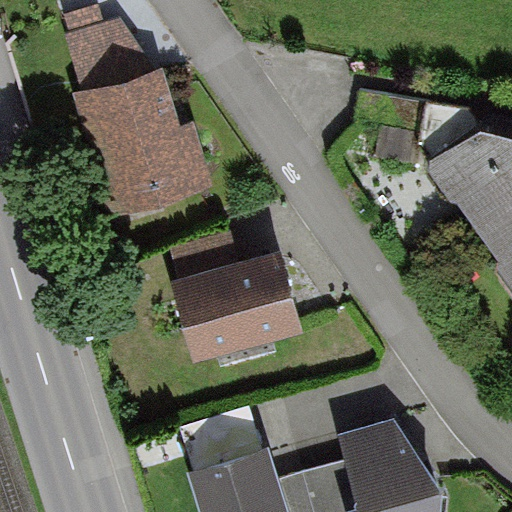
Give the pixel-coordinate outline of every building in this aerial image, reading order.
[(116,16),(51,39),(106,217),(214,183),(199,130),(116,16)] [(511,140),(474,132),(427,167),(511,278),(511,140)] [(268,249),(153,279),(174,361),(290,331),(268,249)] [(281,511),(250,408),(172,431),(195,511),(281,511)] [(397,420),(321,443),(341,511),(444,511),(447,493),(397,420)]
